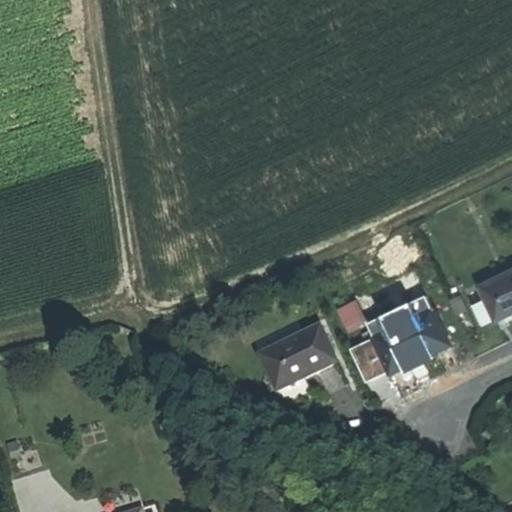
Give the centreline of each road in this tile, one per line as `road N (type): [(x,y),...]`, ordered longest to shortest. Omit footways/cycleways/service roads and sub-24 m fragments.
road 1 (track): [(142,336),(511,159)]
road 2 (track): [(138,306),(92,0)]
road 3 (track): [(372,511),(159,389),(142,336)]
road 4 (track): [(0,339),(138,306),(142,336)]
